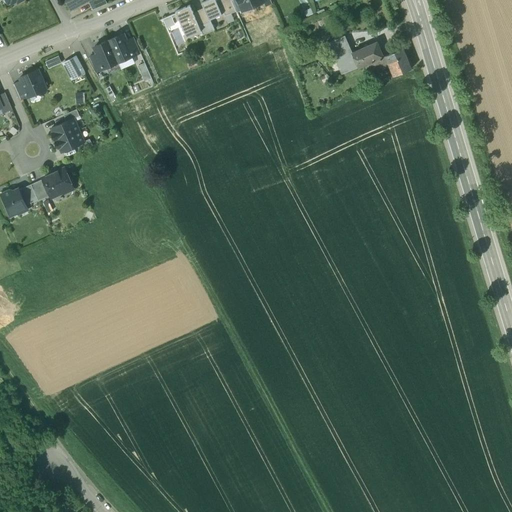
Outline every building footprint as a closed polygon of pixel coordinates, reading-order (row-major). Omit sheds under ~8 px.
[(66,0),(71,9),(87,0),(66,0)] [(105,0),(94,0),(89,3),(93,10),(107,4),(105,0)] [(210,20),(222,15),(216,0),(215,0),(208,0),(202,3),(204,8),(193,12),(190,5),(176,12),(187,37),(201,31),(200,27),(211,22),(210,20)] [(231,0),(217,0),(216,0),(222,15),(224,14),(225,16),(236,11),(232,0),(231,0)] [(238,0),(232,0),(236,11),(242,9),(238,0)] [(253,6),(250,0),(238,0),(242,9),(243,11),(253,6)] [(123,35),(109,41),(118,62),(132,56),(126,42),(123,35)] [(336,40),(328,43),(331,50),(348,43),(345,36),(343,36),(336,40)] [(134,38),(126,42),(132,56),(140,52),(134,38)] [(109,41),(95,47),(98,54),(104,68),(118,62),(109,41)] [(352,53),(358,67),(365,64),(381,57),(383,57),(377,42),(352,53)] [(348,43),(331,50),(342,74),(358,67),(352,53),(348,43)] [(403,48),(386,55),(389,62),(395,76),(411,69),(411,68),(412,66),(411,63),(409,62),(403,48)] [(98,54),(88,58),(95,72),(104,68),(98,54)] [(76,55),(62,62),(72,80),(85,73),(76,55)] [(383,57),(381,57),(384,64),(389,62),(386,55),(383,57)] [(381,57),(365,64),(369,75),(385,68),(384,64),(381,57)] [(39,73),(32,76),(28,74),(20,78),(21,81),(28,97),(38,93),(41,94),(45,92),(46,89),(39,73)] [(28,97),(21,81),(13,84),(20,100),(28,97)] [(83,92),(75,93),(76,103),(84,103),(83,92)] [(5,93),(0,94),(0,101),(2,107),(1,107),(4,113),(12,109),(5,93)] [(77,109),(64,115),(67,121),(73,118),(74,119),(80,116),(77,109)] [(67,121),(51,128),(53,133),(52,133),(55,141),(79,131),(74,119),(73,118),(67,121)] [(79,131),(55,141),(59,148),(60,148),(62,152),(77,145),(84,142),(79,131)] [(77,145),(80,152),(93,146),(90,139),(84,142),(77,145)] [(55,173),(52,175),(50,174),(43,177),(44,179),(48,188),(47,188),(50,196),(51,198),(62,193),(63,188),(72,184),(71,184),(72,181),(71,177),(68,176),(64,168),(56,172),(55,173)] [(44,179),(31,184),(38,200),(38,201),(50,196),(47,188),(48,188),(44,179)] [(31,184),(19,190),(26,205),(38,200),(31,184)] [(10,193),(6,191),(0,193),(0,196),(9,217),(17,213),(19,209),(26,206),(26,205),(19,190),(19,189),(10,193)]
